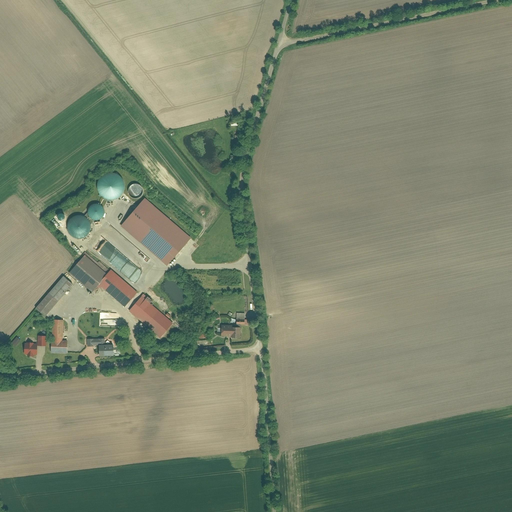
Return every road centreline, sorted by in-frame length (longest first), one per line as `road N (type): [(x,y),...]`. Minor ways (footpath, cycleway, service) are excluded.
road 1 (unclassified): [(280,40),(241,185),(259,349)]
road 2 (residential): [(259,349),(0,376)]
road 3 (unclassified): [(280,40),(478,0)]
road 4 (residential): [(270,511),(259,349)]
